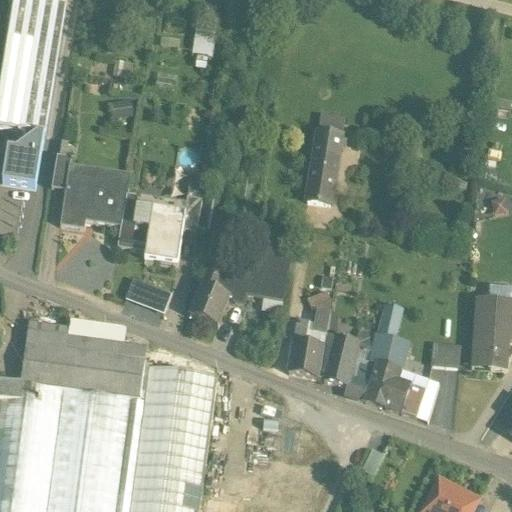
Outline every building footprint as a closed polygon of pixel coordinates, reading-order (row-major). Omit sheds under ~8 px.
[(40,0),(13,0),(0,86),(0,130),(17,133),(26,145),(38,136),(44,137),(65,10),(40,6),(40,0)] [(319,132),(341,135),(344,121),(322,118),(319,132)] [(341,135),(319,132),(316,154),(338,158),(341,135)] [(2,186),(35,191),(44,137),(38,136),(26,145),(16,154),(8,151),(2,186)] [(338,158),(316,154),(313,172),(335,177),(338,158)] [(71,162),(57,160),(52,193),(65,195),(68,179),(70,169),(71,162)] [(130,179),(70,169),(68,179),(65,195),(60,230),(85,234),(86,226),(122,231),(127,199),(130,179)] [(335,177),(313,172),(308,206),(330,210),(335,177)] [(476,209),(503,217),(510,195),(483,186),(476,209)] [(185,209),(127,199),(122,231),(118,253),(155,259),(154,267),(177,271),(183,236),(185,220),(183,219),(185,209)] [(201,205),(186,203),(185,209),(183,219),(185,220),(183,236),(196,238),(201,205)] [(221,208),(201,205),(196,238),(216,241),(221,208)] [(224,261),(198,250),(194,270),(207,275),(218,278),(224,261)] [(222,280),(216,295),(230,301),(241,306),(245,297),(280,303),(286,273),(285,272),(251,266),(247,287),(236,283),(235,286),(222,280)] [(222,280),(207,275),(201,289),(216,295),(222,280)] [(167,317),(174,296),(135,282),(127,303),(167,317)] [(216,295),(201,289),(189,320),(217,331),(230,301),(216,295)] [(324,296),(307,303),(310,311),(328,304),(324,296)] [(327,330),(331,303),(315,310),(312,326),(327,330)] [(511,305),(477,303),(472,373),(507,375),(509,335),(511,335),(511,305)] [(384,309),(375,340),(393,344),(401,314),(384,309)] [(310,322),(301,320),(300,323),(298,323),(294,346),(305,347),(309,326),(310,322)] [(312,326),(309,326),(305,347),(323,351),(327,330),(312,326)] [(68,333),(29,328),(26,348),(66,353),(68,333)] [(336,332),(327,330),(323,351),(322,361),(329,363),(334,341),(336,332)] [(375,340),(358,337),(355,346),(357,347),(356,352),(372,355),(375,340)] [(377,367),(398,374),(406,348),(393,344),(375,340),(372,355),(356,352),(350,381),(371,387),(372,383),(372,381),(365,379),(369,368),(370,369),(371,365),(377,367)] [(355,346),(334,341),(329,363),(324,384),(324,385),(347,391),(356,352),(357,347),(355,346)] [(305,347),(294,346),(289,375),(318,383),(322,361),(323,351),(305,347)] [(434,370),(462,370),(462,346),(434,346),(434,370)] [(66,353),(26,348),(20,387),(22,387),(60,392),(130,402),(143,404),(147,370),(148,365),(66,353)] [(329,363),(322,361),(318,383),(324,384),(329,363)] [(398,374),(377,367),(376,370),(372,381),(372,383),(394,387),(395,384),(398,374)] [(370,369),(369,368),(365,379),(372,381),(376,370),(370,369)] [(198,511),(217,379),(147,370),(143,404),(128,511),(198,511)] [(428,383),(398,374),(395,384),(409,390),(424,394),(428,383)] [(371,387),(354,382),(348,399),(365,404),(371,387)] [(394,387),(372,383),(371,387),(365,404),(400,416),(405,402),(409,390),(395,384),(394,387)] [(415,421),(427,424),(438,387),(428,383),(424,394),(420,406),(415,421)] [(20,387),(0,384),(0,402),(21,404),(22,387),(20,387)] [(21,404),(0,402),(0,511),(44,511),(60,392),(22,387),(21,404)] [(424,394),(409,390),(405,402),(420,406),(424,394)] [(115,511),(130,402),(60,392),(44,511),(115,511)] [(130,402),(115,511),(128,511),(143,404),(130,402)] [(420,406),(405,402),(400,416),(415,421),(420,406)] [(474,511),(479,504),(439,483),(423,511),(474,511)] [(205,497),(203,511),(243,511),(245,502),(205,497)]
